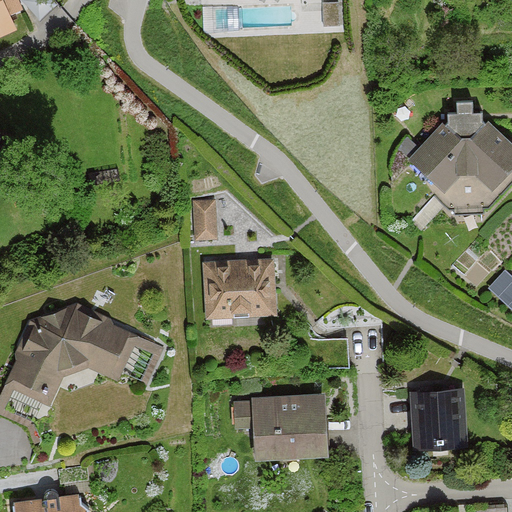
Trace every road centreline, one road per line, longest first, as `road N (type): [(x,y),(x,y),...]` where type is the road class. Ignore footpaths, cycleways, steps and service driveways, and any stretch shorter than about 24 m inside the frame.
road 1 (residential): [(374,501),(364,337)]
road 2 (residential): [(374,501),(511,491)]
